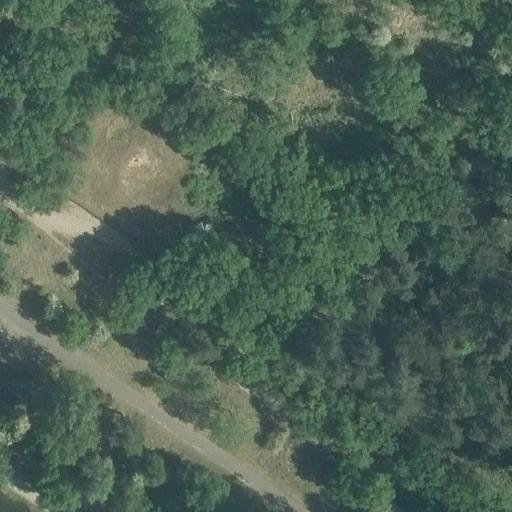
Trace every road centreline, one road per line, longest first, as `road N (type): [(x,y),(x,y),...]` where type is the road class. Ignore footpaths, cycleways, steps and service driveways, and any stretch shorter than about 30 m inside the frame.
road 1 (unknown): [(0,186),(51,224),(151,265),(165,295),(191,306),(231,370),(432,511)]
road 2 (track): [(299,511),(0,308)]
